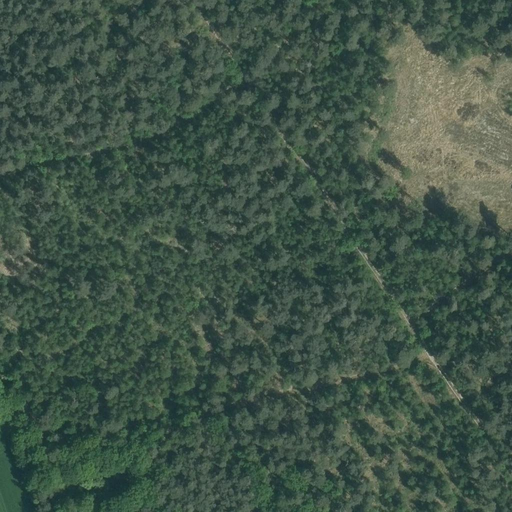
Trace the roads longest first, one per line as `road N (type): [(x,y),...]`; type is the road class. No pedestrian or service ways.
road 1 (track): [(431,343),(341,373),(91,431),(51,430),(0,374)]
road 2 (track): [(252,79),(511,459)]
road 3 (track): [(0,171),(185,117),(252,79)]
road 4 (track): [(412,316),(511,245)]
